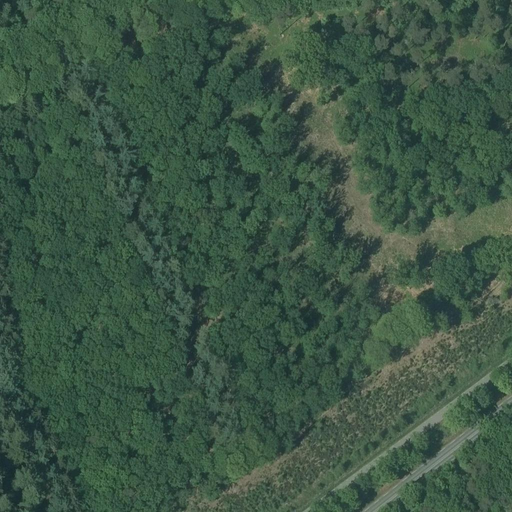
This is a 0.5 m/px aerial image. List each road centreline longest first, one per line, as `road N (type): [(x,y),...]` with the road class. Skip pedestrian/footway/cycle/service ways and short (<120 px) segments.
road 1 (track): [(166,511),(257,461),(413,342),(511,285)]
road 2 (unclassified): [(309,511),(511,360)]
road 3 (track): [(207,0),(112,27),(0,82)]
road 4 (primary): [(375,511),(511,405)]
